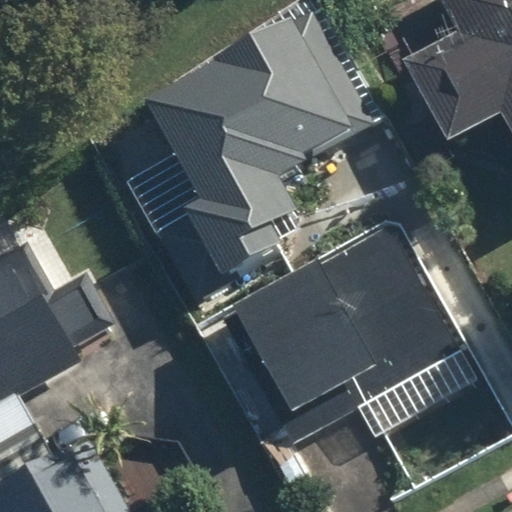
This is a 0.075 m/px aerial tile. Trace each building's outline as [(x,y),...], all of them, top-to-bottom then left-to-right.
[(511,0),(447,0),(470,39),(419,69),(470,154),(511,129),(511,0)] [(173,112),(257,249),(393,166),(309,29),(173,112)] [(479,365),(403,231),(237,326),(312,459),(479,365)] [(0,415),(140,339),(89,247),(0,296),(0,415)] [(0,511),(131,511),(95,447),(67,463),(32,403),(0,421),(0,511)]
